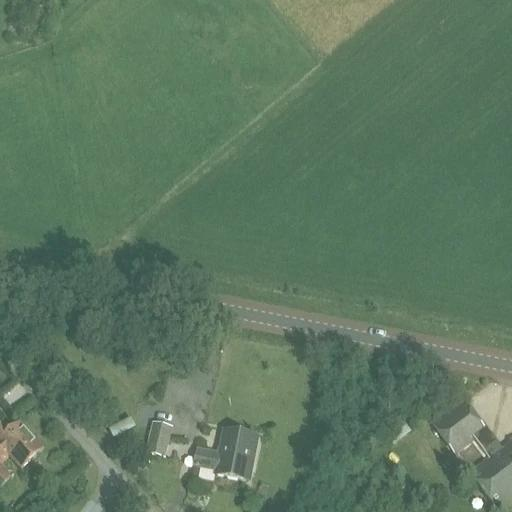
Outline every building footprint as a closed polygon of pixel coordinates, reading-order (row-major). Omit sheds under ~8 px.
[(31,22),(41,23),(43,8),(33,7),(31,22)] [(470,474),(497,511),(499,511),(511,502),(511,443),(503,450),(486,428),(485,429),(466,403),(434,427),(455,456),(474,442),(488,461),(470,474)] [(0,490),(14,478),(2,465),(10,458),(22,471),(45,450),(20,423),(11,432),(3,423),(0,426),(0,490)] [(147,455),(166,460),(173,428),(153,424),(147,455)] [(216,476),(242,481),(251,437),(224,432),(221,448),(220,448),(218,455),(198,451),(194,468),(217,472),(216,476)]
